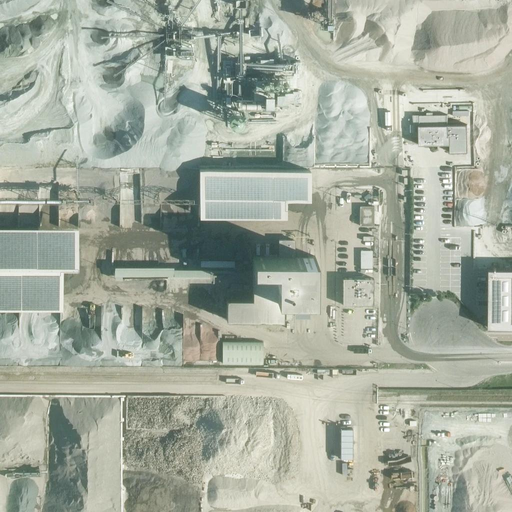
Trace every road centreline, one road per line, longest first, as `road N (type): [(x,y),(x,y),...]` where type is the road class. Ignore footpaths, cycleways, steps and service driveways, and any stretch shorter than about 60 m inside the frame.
road 1 (unknown): [(303,214),(306,346),(179,301),(102,296)]
road 2 (unknown): [(93,229),(303,214)]
road 3 (unknown): [(93,229),(102,296),(0,298)]
